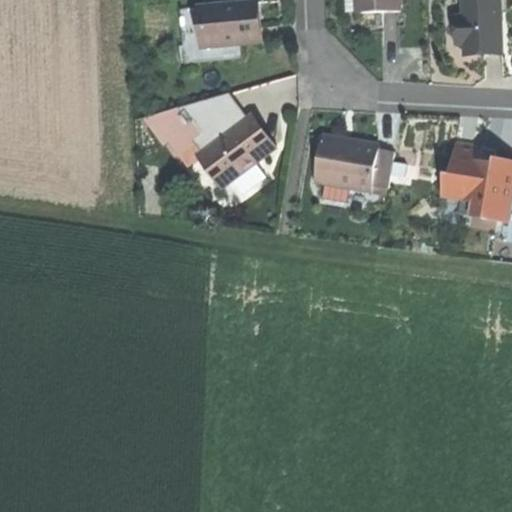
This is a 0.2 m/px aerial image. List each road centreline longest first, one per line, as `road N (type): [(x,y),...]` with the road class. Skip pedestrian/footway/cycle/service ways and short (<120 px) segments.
road 1 (track): [(511,277),(0,212)]
road 2 (residential): [(511,102),(365,96),(321,66),(312,0)]
